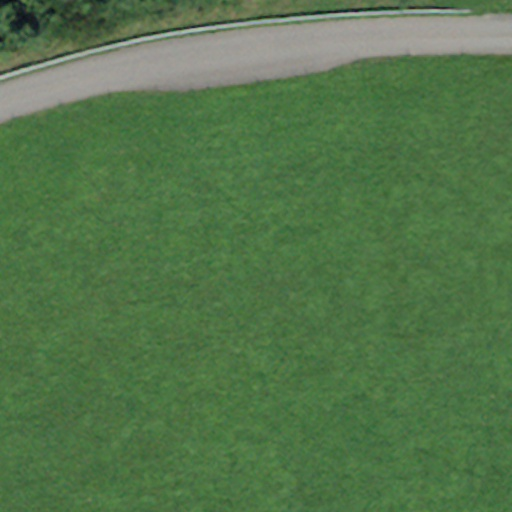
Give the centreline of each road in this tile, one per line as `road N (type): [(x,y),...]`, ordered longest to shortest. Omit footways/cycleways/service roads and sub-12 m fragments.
road 1 (residential): [(0,93),(160,55),(341,37)]
road 2 (unclassified): [(341,37),(511,35)]
